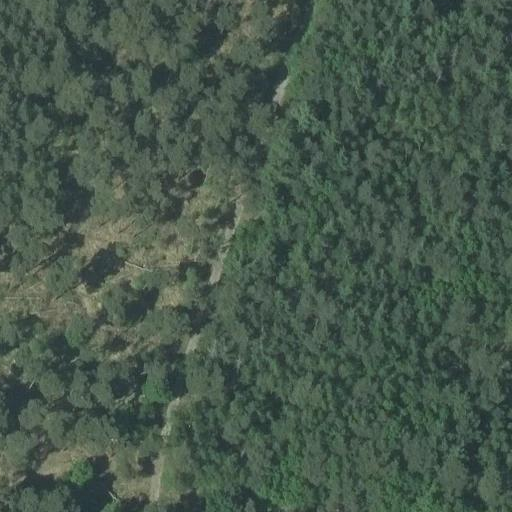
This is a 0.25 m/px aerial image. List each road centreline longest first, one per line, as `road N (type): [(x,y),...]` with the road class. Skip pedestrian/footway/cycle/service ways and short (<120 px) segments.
road 1 (track): [(319,0),(137,511)]
road 2 (track): [(206,509),(0,484)]
